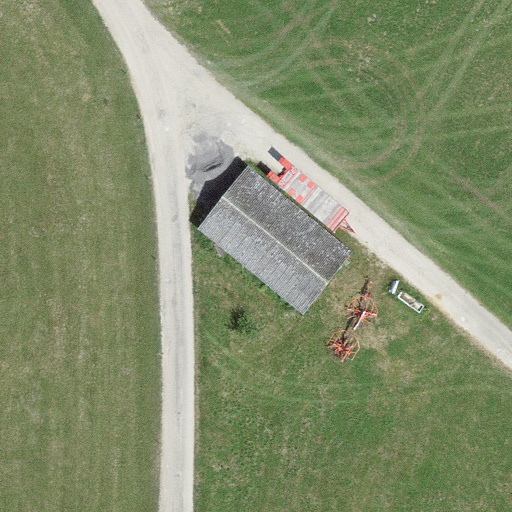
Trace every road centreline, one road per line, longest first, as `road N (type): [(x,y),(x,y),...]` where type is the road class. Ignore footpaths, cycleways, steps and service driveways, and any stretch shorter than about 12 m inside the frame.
road 1 (track): [(170,511),(172,322),(156,90),(110,0)]
road 2 (track): [(511,352),(126,31)]
